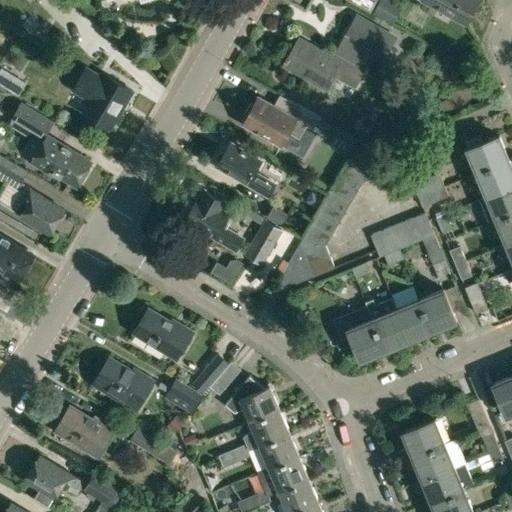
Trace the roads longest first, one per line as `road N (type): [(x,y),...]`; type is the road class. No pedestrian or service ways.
road 1 (residential): [(342,406),(282,344),(103,236)]
road 2 (tertiary): [(103,236),(241,0)]
road 3 (tertiary): [(0,406),(103,236)]
road 4 (residential): [(342,406),(511,336)]
